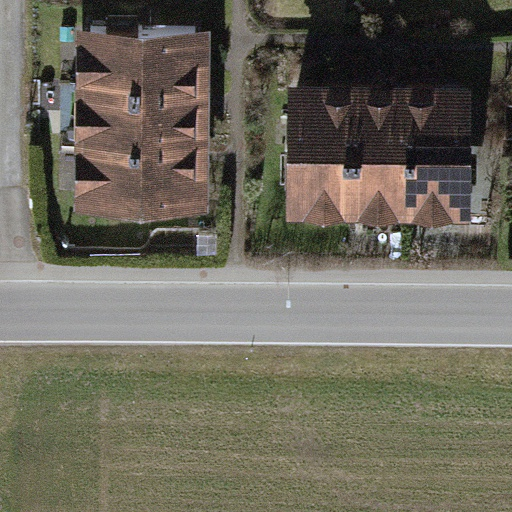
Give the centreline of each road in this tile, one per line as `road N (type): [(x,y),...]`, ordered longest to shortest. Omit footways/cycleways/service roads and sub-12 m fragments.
road 1 (tertiary): [(511,318),(0,312)]
road 2 (track): [(9,0),(10,312)]
